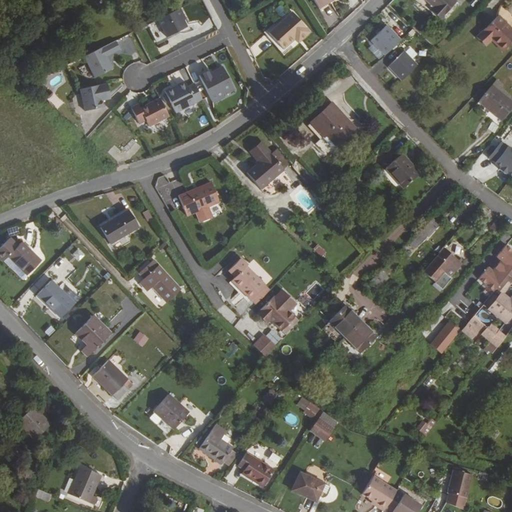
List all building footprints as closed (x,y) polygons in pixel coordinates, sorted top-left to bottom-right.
[(311,0),(320,13),(340,0),(311,0)] [(439,20),(455,3),(451,0),(423,0),(433,8),(429,11),(439,20)] [(176,10),(157,21),(166,38),(186,28),(176,10)] [(294,13),(269,31),(286,55),(298,46),(303,42),(310,36),(294,13)] [(500,53),(511,41),(511,33),(496,17),(474,39),(483,47),(489,42),(500,53)] [(369,41),(384,56),(400,40),(385,26),(369,41)] [(115,42),(84,59),(95,80),(113,71),(106,58),(119,51),(115,42)] [(402,53),(386,68),(400,82),(415,67),(402,53)] [(208,69),(197,75),(211,101),(222,96),(220,94),(232,88),(221,66),(210,72),(208,69)] [(171,86),(163,91),(173,112),(200,98),(192,83),(186,86),(183,80),(175,85),(175,86),(171,88),(171,86)] [(106,83),(78,89),(83,111),(102,107),(101,100),(109,98),(106,83)] [(499,121),(511,105),(511,104),(490,86),(477,101),(499,121)] [(136,103),(129,107),(137,122),(144,119),(147,125),(167,115),(158,98),(139,108),(136,103)] [(342,120),(343,118),(331,104),(311,122),(323,135),(325,134),(336,146),(352,131),(342,120)] [(258,191),(281,171),(267,155),(257,144),(247,153),(256,164),(244,175),(258,191)] [(511,181),(511,179),(511,155),(497,144),(484,160),(499,172),(497,174),(503,178),(505,176),(511,181)] [(273,149),(267,155),(281,171),(287,165),(273,149)] [(404,188),(420,174),(402,154),(385,168),(392,176),(394,175),(404,188)] [(215,197),(204,178),(177,195),(188,213),(193,210),(198,218),(209,212),(204,204),(215,197)] [(188,213),(177,195),(174,197),(185,215),(188,213)] [(130,226),(120,210),(92,228),(103,244),(130,226)] [(142,222),(147,219),(142,211),(137,214),(142,222)] [(498,218),(490,228),(497,234),(505,225),(498,218)] [(434,231),(438,227),(431,220),(414,237),(419,243),(432,230),(434,231)] [(19,275),(33,262),(14,243),(10,246),(2,237),(0,239),(0,255),(19,275)] [(478,279),(493,291),(495,289),(511,268),(511,250),(505,245),(496,257),(500,261),(492,271),(487,267),(478,279)] [(77,249),(72,255),(79,261),(84,255),(77,249)] [(444,272),(455,259),(444,249),(424,271),(430,277),(438,267),(444,272)] [(241,258),(228,270),(235,277),(232,281),(251,300),(266,285),(246,266),(248,265),(241,258)] [(150,292),(165,307),(178,295),(156,270),(154,273),(149,267),(138,278),(142,283),(137,288),(145,297),(150,292)] [(511,268),(495,289),(501,293),(511,279),(511,268)] [(377,288),(389,276),(383,270),(371,282),(377,288)] [(66,308),(44,284),(30,297),(52,321),(66,308)] [(266,285),(251,300),(255,304),(270,289),(266,285)] [(281,289),(260,310),(260,311),(257,314),(261,319),(267,318),(270,320),(281,331),(294,316),(288,310),(295,303),(281,289)] [(482,305),(488,310),(505,323),(511,314),(511,296),(510,299),(501,293),(497,298),(491,293),(482,305)] [(361,351),(377,335),(347,304),(331,319),(361,351)] [(473,316),(461,331),(471,339),(482,324),(473,316)] [(449,320),(429,344),(442,354),(461,329),(449,320)] [(82,346),(74,354),(81,361),(103,339),(85,321),(71,334),(82,346)] [(138,332),(133,342),(144,347),(149,337),(138,332)] [(505,337),(498,332),(490,342),(497,347),(505,337)] [(277,348),(265,337),(255,348),(267,359),(277,348)] [(232,342),(226,353),(231,356),(237,345),(232,342)] [(121,385),(101,366),(87,381),(112,405),(122,394),(117,389),(121,385)] [(263,410),(270,400),(264,396),(257,406),(263,410)] [(184,418),(163,400),(148,417),(169,435),(184,418)] [(312,412),(304,405),(296,415),(305,422),(312,412)] [(37,442),(52,428),(34,409),(19,424),(37,442)] [(310,415),(307,420),(322,429),(325,424),(310,415)] [(307,420),(299,433),(309,440),(314,443),(322,429),(307,420)] [(426,438),(436,424),(432,420),(427,426),(423,423),(417,431),(426,438)] [(245,438),(252,428),(245,423),(238,433),(245,438)] [(211,429),(205,439),(195,454),(215,467),(217,466),(225,454),(226,452),(216,445),(222,436),(211,429)] [(269,461),(278,465),(281,457),(273,453),(269,461)] [(225,454),(217,466),(223,470),(231,458),(225,454)] [(236,478),(255,490),(266,472),(240,456),(231,470),(238,474),(236,478)] [(102,487),(106,478),(83,468),(70,495),(96,508),(101,501),(94,497),(99,486),(102,487)] [(465,473),(446,469),(441,492),(442,493),(440,500),(459,504),(465,473)] [(488,481),(489,473),(478,472),(477,479),(488,481)] [(308,505),(312,495),(316,488),(292,476),(283,493),(308,505)] [(378,511),(379,510),(390,493),(367,478),(355,497),(367,504),(372,507),(370,509),(375,511),(378,511)] [(321,490),(316,488),(312,495),(318,498),(321,490)] [(50,498),(39,492),(36,499),(47,505),(50,498)] [(382,511),(412,511),(414,509),(390,493),(379,510),(382,511)]
